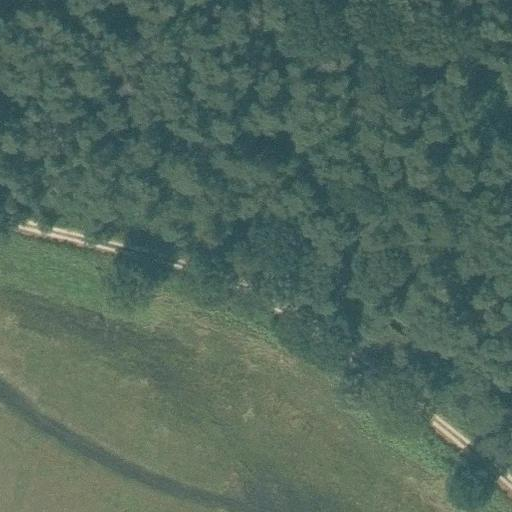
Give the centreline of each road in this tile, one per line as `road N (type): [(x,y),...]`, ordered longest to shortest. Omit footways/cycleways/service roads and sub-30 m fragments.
road 1 (track): [(0,50),(511,387)]
road 2 (track): [(511,484),(366,367),(261,302),(193,273),(0,220)]
